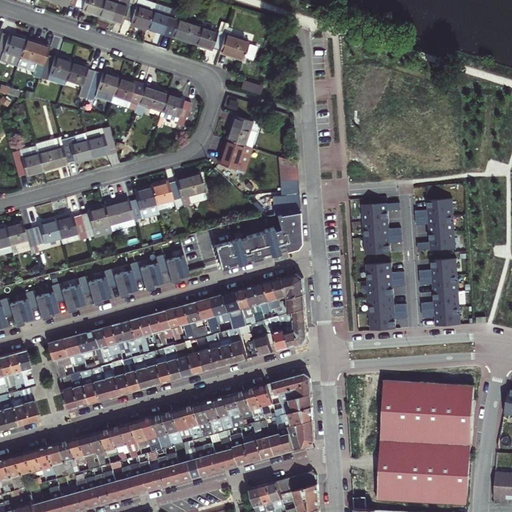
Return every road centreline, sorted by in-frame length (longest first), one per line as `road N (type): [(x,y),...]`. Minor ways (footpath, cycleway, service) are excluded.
road 1 (residential): [(0,204),(180,154),(205,128),(214,94),(192,69),(0,7)]
road 2 (residential): [(0,444),(325,353)]
road 3 (residential): [(319,255),(0,343)]
road 4 (residential): [(314,195),(405,189),(416,340)]
road 5 (residential): [(123,511),(331,453)]
road 6 (residential): [(325,365),(500,358)]
road 7 (residential): [(301,27),(314,195)]
road 8 (residential): [(479,511),(500,358)]
